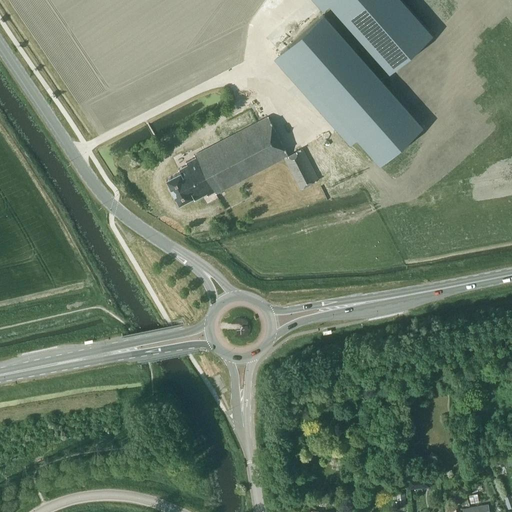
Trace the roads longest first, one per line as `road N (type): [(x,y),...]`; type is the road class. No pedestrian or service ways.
road 1 (secondary): [(227,299),(94,186),(0,44)]
road 2 (primary): [(271,321),(511,274)]
road 3 (primary): [(0,376),(209,335)]
road 4 (tertiary): [(258,511),(241,359)]
road 5 (tertiary): [(175,511),(115,494),(40,511)]
